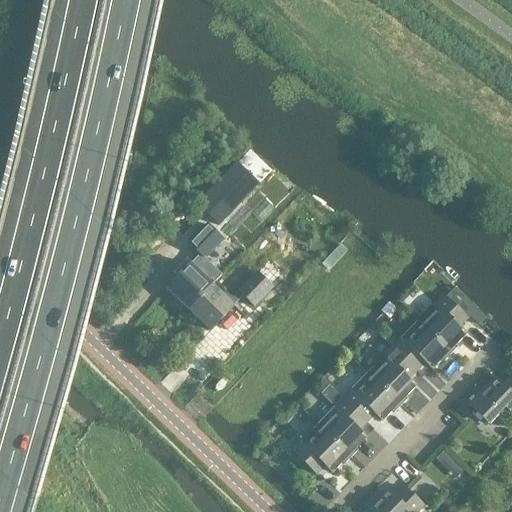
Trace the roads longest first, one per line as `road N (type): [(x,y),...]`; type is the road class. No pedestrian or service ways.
road 1 (motorway): [(0,497),(125,0)]
road 2 (unclassified): [(268,511),(0,251)]
road 3 (motorway): [(82,0),(0,342)]
